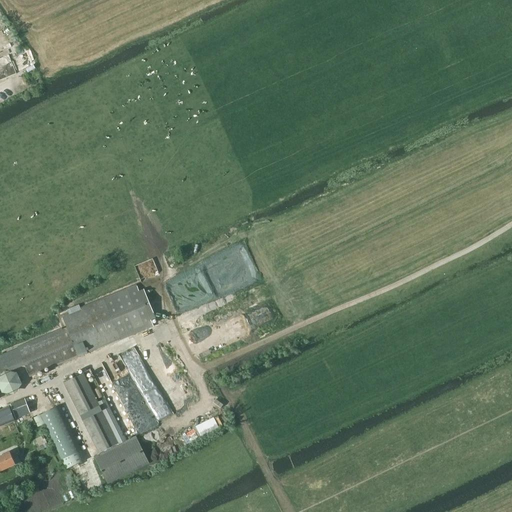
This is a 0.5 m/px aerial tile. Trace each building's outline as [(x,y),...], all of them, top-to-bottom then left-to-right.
[(18,348),(0,355),(0,373),(4,372),(10,370),(10,372),(25,366),(29,378),(120,340),(121,341),(154,327),(151,320),(156,318),(144,289),(139,291),(137,284),(80,308),(81,309),(63,317),(67,326),(18,347),(18,348)] [(16,374),(4,372),(0,377),(0,391),(1,393),(12,395),(20,385),(16,374)] [(84,374),(65,383),(101,455),(120,445),(84,374)] [(26,399),(11,405),(16,418),(30,413),(26,399)] [(11,406),(0,410),(0,427),(16,421),(11,406)] [(60,406),(41,415),(66,469),(86,460),(60,406)] [(101,455),(95,457),(109,484),(150,463),(137,437),(120,445),(101,455)] [(15,449),(0,456),(0,470),(0,471),(16,464),(13,458),(18,456),(15,449)]
